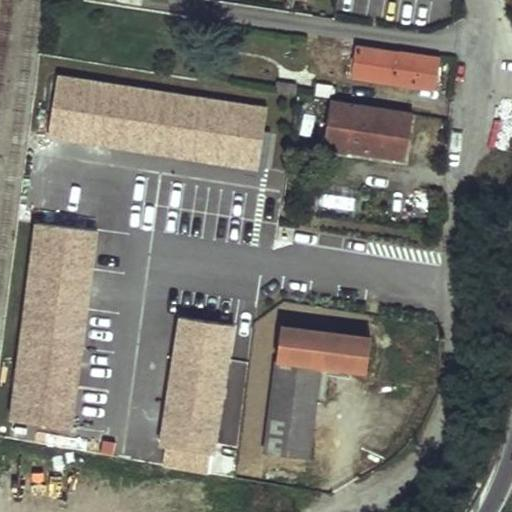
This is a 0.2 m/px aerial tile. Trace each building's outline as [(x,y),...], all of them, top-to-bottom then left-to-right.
[(308,0),(284,0),(283,6),(307,10),(308,0)] [(441,59),(355,47),(351,75),(437,88),(441,59)] [(270,109),(59,78),(50,138),(262,169),(270,109)] [(414,112),(331,100),(324,149),(405,160),(414,112)] [(104,231),(46,222),(16,418),(74,426),(104,231)] [(234,324),(181,316),(162,445),(215,453),(234,324)] [(370,338),(281,326),(266,452),(310,457),(320,374),(327,374),(329,367),(365,371),(370,338)]
